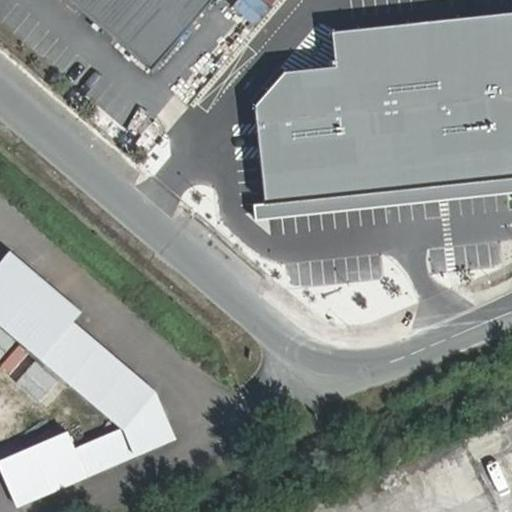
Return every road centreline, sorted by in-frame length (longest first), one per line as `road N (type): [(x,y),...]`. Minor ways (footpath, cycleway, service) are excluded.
road 1 (residential): [(511,312),(387,363),(365,368),(316,359),(266,326),(0,98)]
road 2 (unknown): [(0,222),(202,389),(210,431)]
road 3 (unknown): [(210,431),(174,471),(80,511)]
road 4 (unknown): [(210,431),(340,366)]
